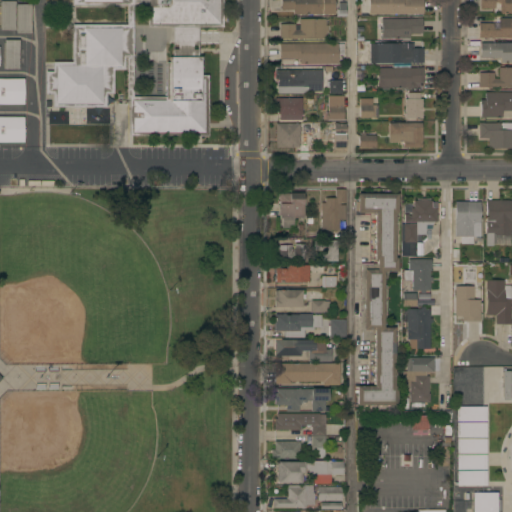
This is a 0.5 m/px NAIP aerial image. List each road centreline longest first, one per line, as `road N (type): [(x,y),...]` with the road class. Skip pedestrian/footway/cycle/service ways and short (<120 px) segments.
road 1 (residential): [(248,511),(248,0)]
road 2 (residential): [(511,172),(248,172)]
road 3 (residential): [(449,172),(450,0)]
